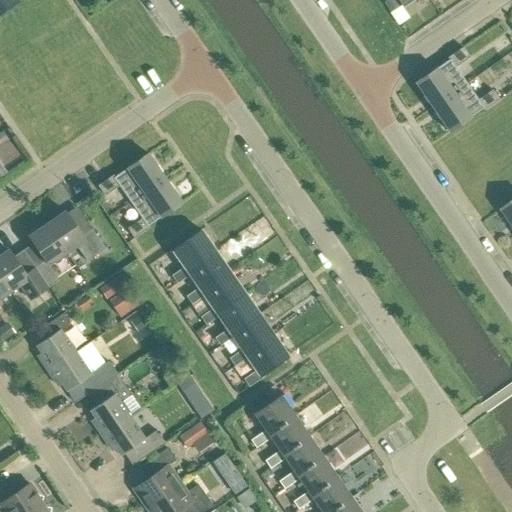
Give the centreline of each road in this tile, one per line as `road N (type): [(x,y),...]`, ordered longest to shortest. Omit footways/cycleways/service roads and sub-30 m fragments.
road 1 (residential): [(432,511),(414,473),(443,435),(442,413),(207,68)]
road 2 (residential): [(511,307),(364,94)]
road 3 (residential): [(0,209),(207,68)]
road 4 (residential): [(364,94),(496,0)]
road 5 (residential): [(88,511),(0,385)]
